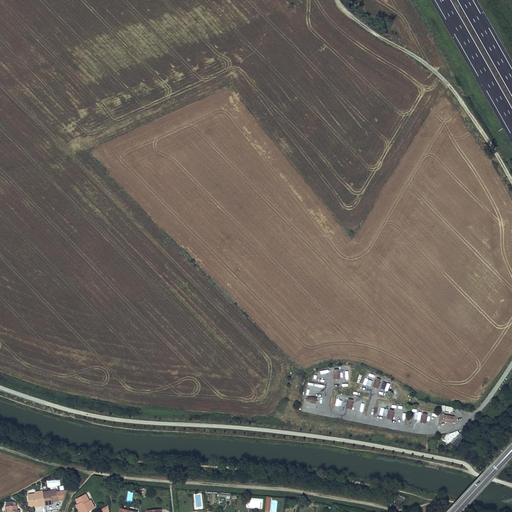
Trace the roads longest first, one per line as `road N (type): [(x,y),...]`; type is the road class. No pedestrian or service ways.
road 1 (track): [(426,504),(400,509),(298,488),(93,472),(0,446)]
road 2 (track): [(511,181),(442,77),(336,0)]
road 3 (motorway): [(442,0),(511,121)]
